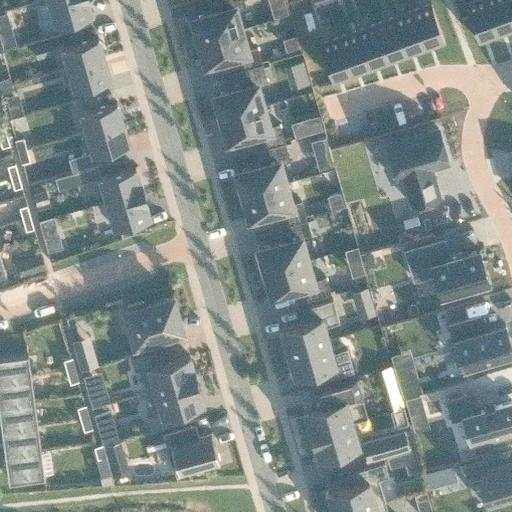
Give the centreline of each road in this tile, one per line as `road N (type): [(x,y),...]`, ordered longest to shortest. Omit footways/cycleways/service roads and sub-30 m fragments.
road 1 (residential): [(274,511),(195,245)]
road 2 (residential): [(195,245),(130,0)]
road 3 (residential): [(195,245),(0,310)]
road 4 (residential): [(511,247),(471,159),(474,110),(494,77)]
road 5 (residential): [(322,109),(440,74),(494,77)]
